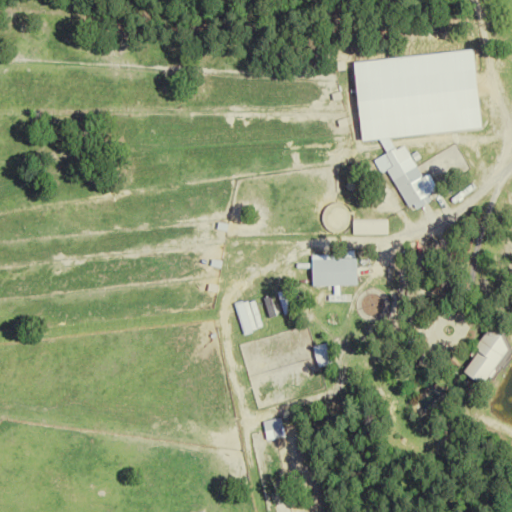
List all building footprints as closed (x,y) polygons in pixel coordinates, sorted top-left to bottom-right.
[(399,164),(393,154),(380,161),(385,171),(399,164)] [(428,176),(421,165),(397,179),(414,206),(419,203),(419,204),(443,189),(433,172),(428,176)] [(392,218),(356,218),(356,233),(392,233),(392,218)] [(316,285),(361,285),(361,257),(316,257),(316,285)] [(467,371),(489,384),(511,341),(511,340),(490,329),(467,371)] [(268,440),(286,436),(282,417),(264,421),(268,440)]
